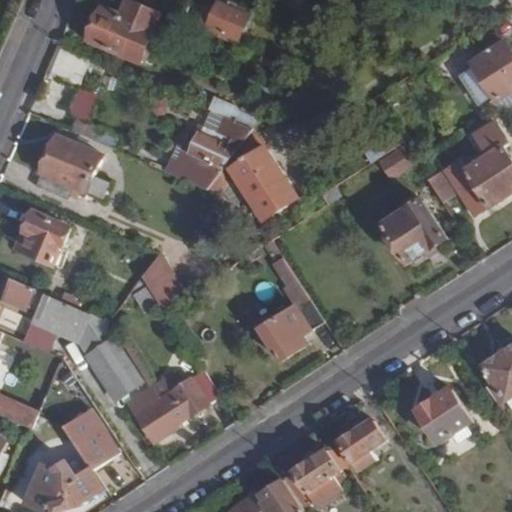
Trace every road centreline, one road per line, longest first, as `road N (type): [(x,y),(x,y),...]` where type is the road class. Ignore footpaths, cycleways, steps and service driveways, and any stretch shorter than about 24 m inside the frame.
road 1 (residential): [(146,511),(511,272)]
road 2 (residential): [(52,0),(0,120)]
